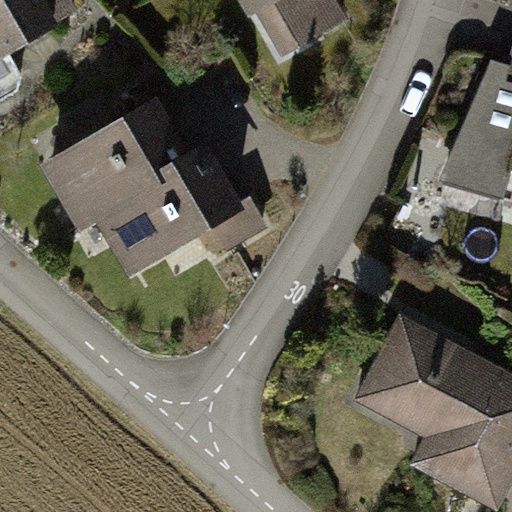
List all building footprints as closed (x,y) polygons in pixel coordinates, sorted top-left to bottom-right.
[(0,0),(0,102),(19,91),(25,77),(8,50),(77,11),(70,0),(0,0)] [(253,0),(258,7),(260,5),(287,51),(346,18),(335,0),(253,0)] [(511,72),(510,79),(493,75),(455,166),(510,182),(511,174),(511,72)] [(104,101),(69,122),(84,148),(55,165),(76,200),(87,194),(100,215),(116,205),(189,162),(188,159),(156,106),(120,127),(104,101)] [(189,162),(116,205),(127,225),(117,231),(138,267),(216,221),(231,247),(266,226),(250,199),(237,206),(204,150),(188,159),(189,162)] [(480,364),(409,326),(380,379),(408,394),(402,406),(448,430),(431,463),(497,498),(511,470),(511,380),(490,369),(485,379),(475,373),(480,364)]
